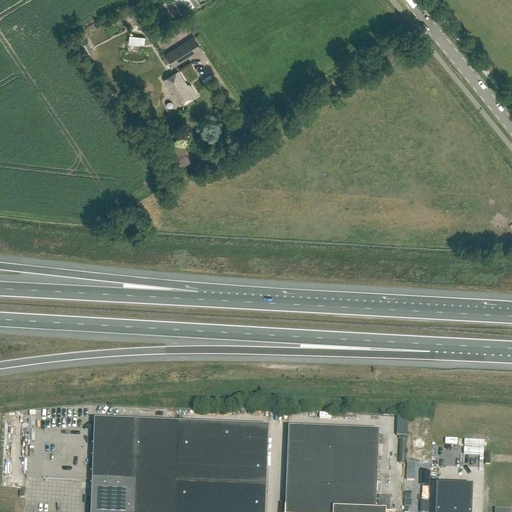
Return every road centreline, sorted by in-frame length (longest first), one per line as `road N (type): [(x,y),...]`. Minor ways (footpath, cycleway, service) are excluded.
road 1 (motorway): [(0,369),(165,350),(422,344)]
road 2 (motorway): [(0,319),(422,344)]
road 3 (motorway): [(511,312),(194,295)]
road 4 (motorway): [(194,295),(0,266)]
road 5 (motorway): [(194,295),(0,286)]
road 6 (tertiary): [(511,126),(408,0)]
